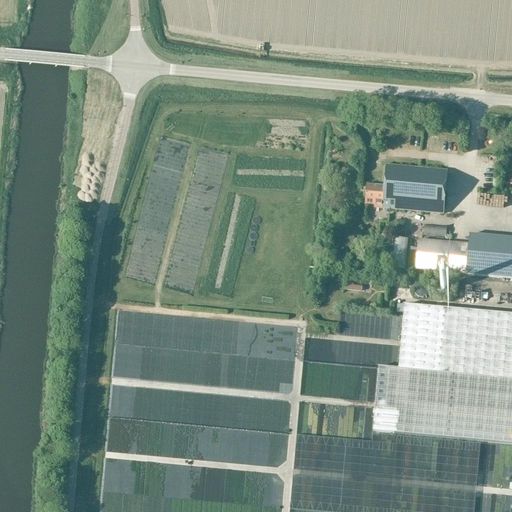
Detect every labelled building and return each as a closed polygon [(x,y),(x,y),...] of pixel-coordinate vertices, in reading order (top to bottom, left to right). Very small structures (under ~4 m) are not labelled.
[(475,163),(475,171),(488,170),(488,163),(475,163)] [(388,166),(387,186),(366,184),(364,205),(374,206),(374,208),(444,214),(448,171),(388,166)] [(511,176),(504,176),(504,188),(495,188),(495,193),(511,194),(511,176)] [(424,225),(423,236),(446,238),(447,227),(424,225)] [(388,261),(387,267),(398,268),(399,238),(387,237),(386,261),(388,261)] [(465,310),(511,314),(511,240),(472,237),(465,310)] [(135,299),(135,286),(115,285),(114,298),(135,299)] [(399,370),(511,380),(511,315),(404,306),(404,314),(399,370)] [(378,368),(372,432),(511,444),(511,380),(399,370),(378,368)]
